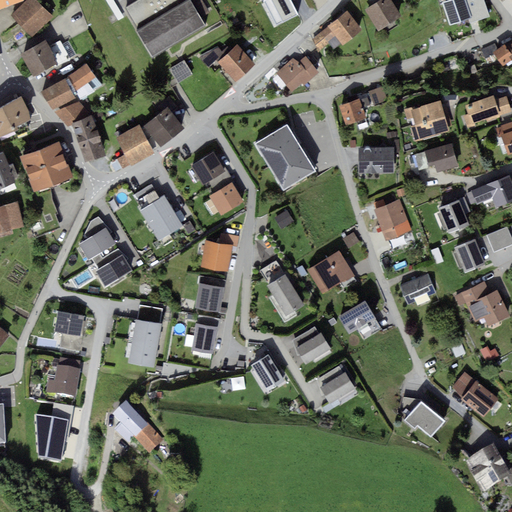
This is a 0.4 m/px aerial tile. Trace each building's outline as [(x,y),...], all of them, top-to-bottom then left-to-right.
[(37,0),(29,0),(13,16),(34,39),(56,19),(37,0)] [(140,0),(124,10),(137,31),(187,0),(140,0)] [(190,0),(187,0),(137,31),(154,58),(207,27),(190,0)] [(391,0),(383,0),(366,11),(379,30),(402,16),(391,0)] [(465,0),(455,0),(444,4),(450,25),(472,18),(465,0)] [(484,0),(469,0),(467,1),(472,16),(488,11),(484,0)] [(347,13),(313,41),(321,51),(331,43),(336,49),(360,30),(347,13)] [(33,76),(55,65),(56,67),(70,59),(60,41),(49,46),(47,41),(22,53),(33,76)] [(478,44),(460,51),(466,69),(484,62),(478,44)] [(241,45),(219,61),(235,82),(257,66),(241,45)] [(207,65),(224,54),(219,46),(202,57),(207,65)] [(511,52),(508,46),(496,53),(504,66),(511,61),(511,52)] [(297,59),(278,74),(292,90),(303,81),(305,84),(321,71),(308,56),(300,62),(297,59)] [(186,61),(172,70),(179,82),(194,74),(186,61)] [(87,64),(67,78),(77,91),(96,77),(87,64)] [(66,79),(44,89),(53,108),(75,97),(66,79)] [(385,87),(372,91),(376,105),(389,101),(385,87)] [(494,96),(466,105),(469,114),(465,115),(469,129),(476,126),(475,123),(487,119),(490,123),(511,115),(511,109),(508,97),(495,101),(494,96)] [(21,97),(0,107),(0,137),(33,122),(21,97)] [(361,100),(342,106),(347,124),(366,119),(361,100)] [(80,101),(57,113),(64,128),(88,116),(80,101)] [(415,107),(405,110),(408,120),(414,118),(416,125),(414,127),(418,141),(424,140),(423,138),(448,130),(441,103),(416,110),(415,107)] [(165,107),(143,126),(160,147),(183,128),(165,107)] [(95,124),(75,130),(86,162),(106,155),(95,124)] [(291,124),(260,142),(287,187),(318,169),(291,124)] [(141,125),(117,137),(131,164),(155,152),(141,125)] [(511,130),(502,134),(509,155),(511,153),(511,130)] [(59,142),(21,156),(34,192),(72,177),(59,142)] [(452,146),(426,153),(430,166),(435,164),(438,173),(458,167),(452,146)] [(396,148),(360,149),(361,174),(397,173),(396,148)] [(5,152),(0,153),(0,186),(15,181),(5,152)] [(214,152),(191,165),(203,186),(226,173),(214,152)] [(425,154),(416,156),(420,171),(429,169),(425,154)] [(511,180),(510,176),(472,191),(477,206),(494,200),(497,207),(511,201),(511,180)] [(234,185),(210,198),(220,217),(244,204),(234,185)] [(167,193),(143,208),(162,239),(186,224),(167,193)] [(459,201),(440,209),(450,234),(470,226),(459,201)] [(16,202),(0,206),(0,231),(22,225),(16,202)] [(402,202),(377,210),(385,236),(410,229),(402,202)] [(282,229),(295,221),(288,210),(276,217),(282,229)] [(109,226),(83,242),(93,259),(119,242),(109,226)] [(511,237),(508,228),(489,236),(495,253),(511,246),(511,237)] [(350,247),(360,241),(355,233),(345,239),(350,247)] [(476,240),(456,248),(465,271),(486,264),(476,240)] [(234,246),(207,242),(202,268),(230,273),(234,246)] [(125,252),(99,269),(110,285),(136,268),(125,252)] [(341,252),(310,272),(325,295),(356,276),(341,252)] [(287,276),(269,288),(288,318),(305,307),(287,276)] [(429,276),(403,288),(411,306),(437,294),(429,276)] [(493,281),(463,296),(476,323),(486,318),(490,326),(510,316),(493,281)] [(225,289),(202,285),(197,309),(220,313),(225,289)] [(366,302),(340,317),(350,334),(376,319),(366,302)] [(86,319),(58,314),(55,332),(83,337),(86,319)] [(162,321),(138,317),(130,362),(154,366),(162,321)] [(222,325),(200,321),(195,348),(217,351),(222,325)] [(0,325),(0,348),(11,336),(0,325)] [(323,334),(297,348),(307,365),(333,350),(323,334)] [(495,347),(483,352),(488,363),(499,358),(495,347)] [(269,356),(253,366),(268,392),(285,382),(269,356)] [(82,369),(61,366),(58,388),(49,387),(48,397),(78,401),(82,369)] [(346,373),(321,387),(332,404),(356,390),(346,373)] [(496,400),(465,375),(453,389),(485,414),(496,400)] [(247,390),(245,376),(232,378),(234,391),(247,390)] [(446,422),(422,402),(405,422),(416,431),(420,426),(433,437),(446,422)] [(128,405),(115,416),(123,426),(116,432),(128,446),(136,439),(149,427),(128,405)] [(69,421),(36,417),(39,460),(61,464),(69,421)] [(149,427),(136,439),(151,456),(163,442),(149,427)] [(511,477),(496,449),(468,464),(485,494),(511,479),(511,477)]
